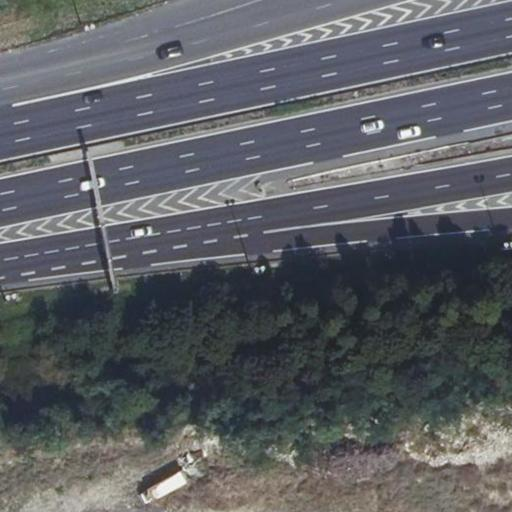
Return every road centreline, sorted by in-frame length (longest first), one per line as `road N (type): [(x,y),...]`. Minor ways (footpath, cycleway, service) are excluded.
road 1 (motorway): [(0,203),(511,96)]
road 2 (motorway): [(511,27),(15,133)]
road 3 (motorway): [(334,0),(63,77),(15,133)]
road 4 (motorway): [(0,263),(300,213)]
road 5 (motorway): [(300,213),(368,233),(511,219)]
road 6 (motorway): [(300,213),(511,175)]
